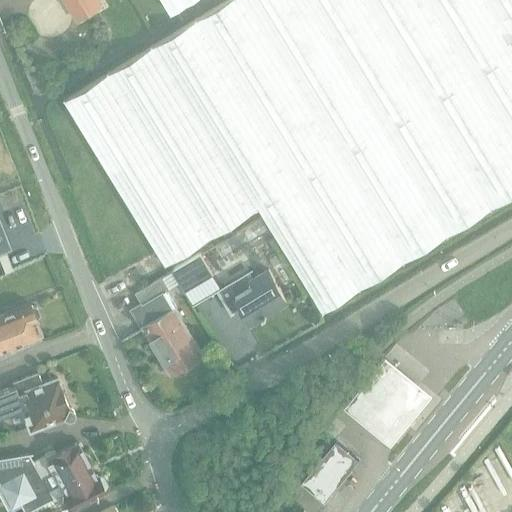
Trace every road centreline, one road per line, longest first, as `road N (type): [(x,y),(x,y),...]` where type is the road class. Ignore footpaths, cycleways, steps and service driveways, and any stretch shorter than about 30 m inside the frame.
road 1 (unclassified): [(152,437),(511,230)]
road 2 (residential): [(152,437),(133,409),(0,76)]
road 3 (primary): [(374,511),(511,344)]
